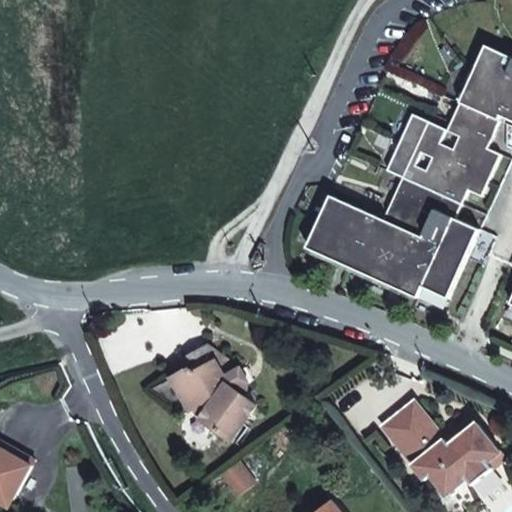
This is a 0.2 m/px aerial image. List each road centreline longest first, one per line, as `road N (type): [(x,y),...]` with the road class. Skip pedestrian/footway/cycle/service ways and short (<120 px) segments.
road 1 (unclassified): [(31,296),(230,290),(381,336),(511,397)]
road 2 (unclassified): [(31,296),(73,340),(145,484),(168,511)]
